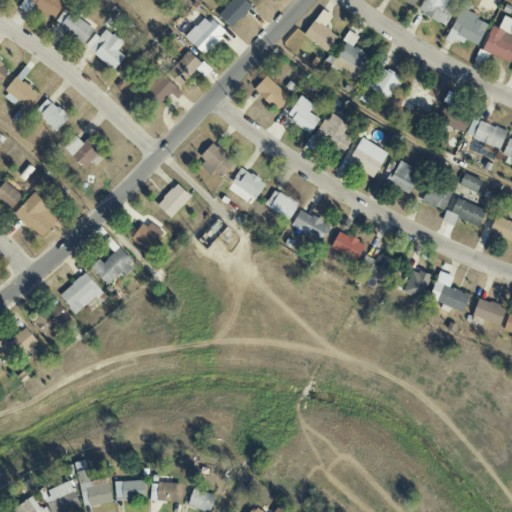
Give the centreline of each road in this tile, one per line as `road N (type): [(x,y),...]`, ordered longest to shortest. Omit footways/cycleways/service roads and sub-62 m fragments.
road 1 (residential): [(304,0),(92,227),(0,303)]
road 2 (residential): [(211,98),(349,197),(511,276)]
road 3 (residential): [(0,25),(85,86),(159,157)]
road 4 (residential): [(346,0),(412,48),(511,101)]
